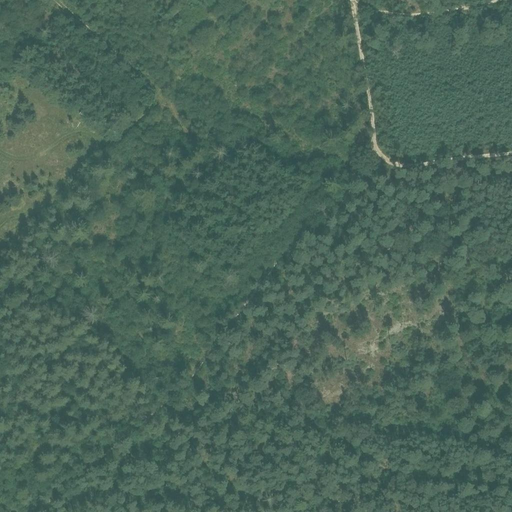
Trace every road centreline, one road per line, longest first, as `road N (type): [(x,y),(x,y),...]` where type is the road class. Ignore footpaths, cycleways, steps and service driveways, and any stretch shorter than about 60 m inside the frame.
road 1 (track): [(504,0),(408,16),(352,6)]
road 2 (track): [(352,6),(377,147)]
road 3 (track): [(377,147),(401,165),(511,153)]
